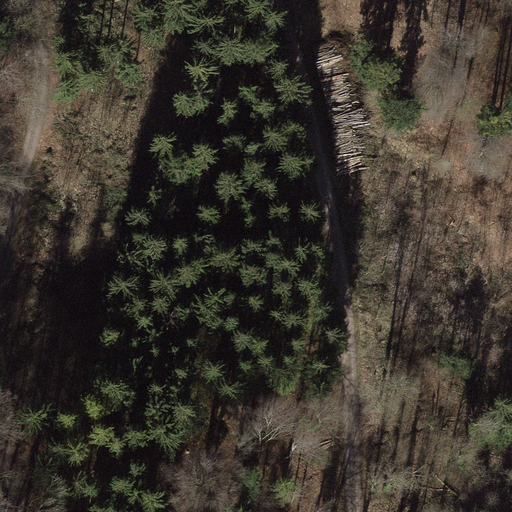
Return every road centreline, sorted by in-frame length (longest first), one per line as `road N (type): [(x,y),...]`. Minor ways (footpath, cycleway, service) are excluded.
road 1 (track): [(274,0),(285,15),(342,279),(351,511)]
road 2 (track): [(36,0),(45,91),(0,269)]
